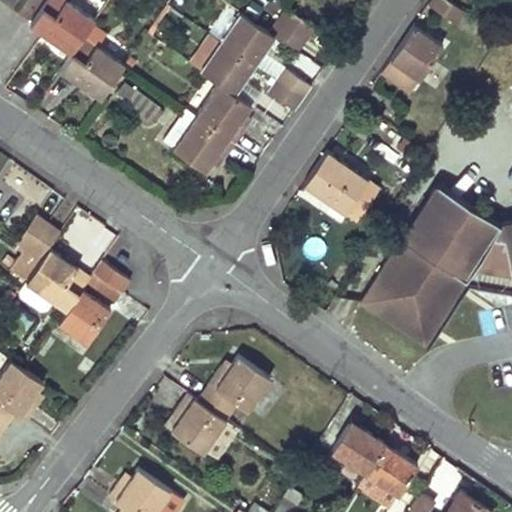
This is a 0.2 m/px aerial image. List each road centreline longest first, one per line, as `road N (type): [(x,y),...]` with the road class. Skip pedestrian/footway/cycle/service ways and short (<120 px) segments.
road 1 (residential): [(507,466),(206,262)]
road 2 (residential): [(206,262),(394,0)]
road 3 (residential): [(24,511),(206,262)]
road 4 (unknown): [(321,342),(437,162),(477,138),(511,144)]
road 5 (residential): [(206,262),(0,113)]
